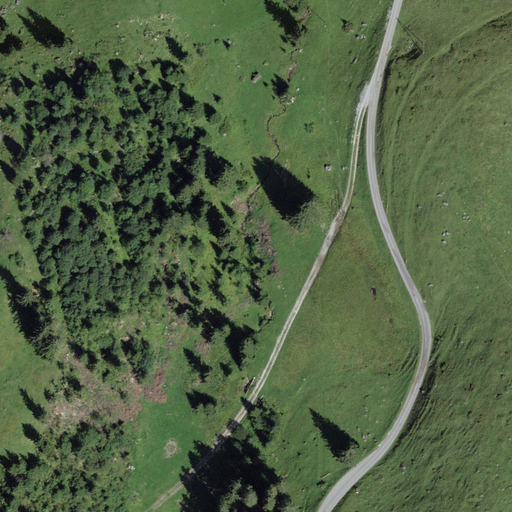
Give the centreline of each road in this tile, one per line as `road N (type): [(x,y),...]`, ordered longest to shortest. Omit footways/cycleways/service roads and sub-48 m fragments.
road 1 (residential): [(323,511),(387,445),(423,371),(428,340),(380,213),(371,159),(375,96),(399,0)]
road 2 (track): [(154,505),(252,400),(347,203)]
road 3 (track): [(347,203),(358,126),(378,81)]
